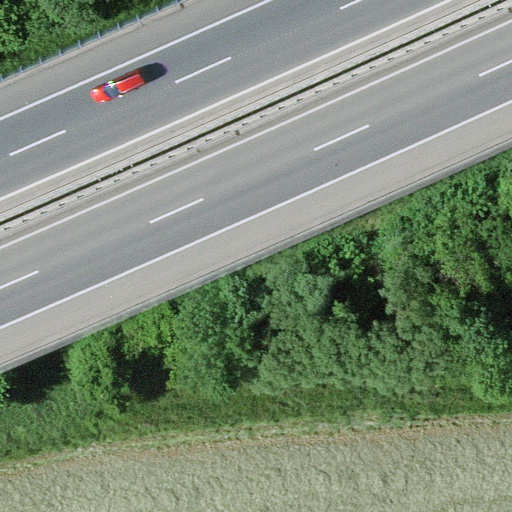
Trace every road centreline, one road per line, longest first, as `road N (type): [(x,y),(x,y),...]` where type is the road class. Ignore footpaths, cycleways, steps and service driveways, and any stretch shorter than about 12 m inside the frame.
road 1 (motorway): [(0,287),(511,60)]
road 2 (motorway): [(359,0),(0,158)]
